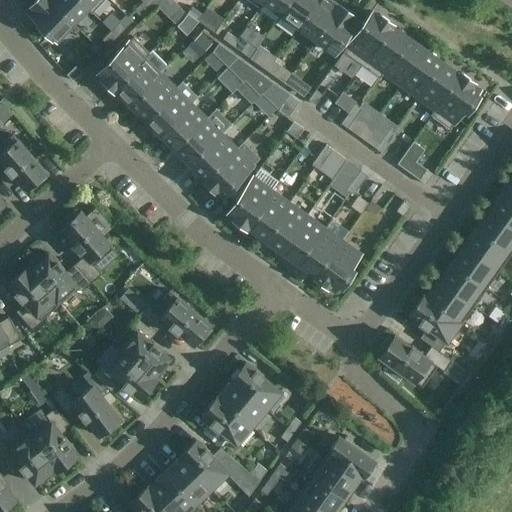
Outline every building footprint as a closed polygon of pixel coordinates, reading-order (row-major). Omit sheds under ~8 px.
[(72,23),(47,0),(36,0),(31,6),(33,8),(28,13),(39,23),(37,25),(51,38),(53,37),(56,40),(72,23)] [(47,0),(72,23),(86,9),(91,14),(92,13),(78,0),(47,0)] [(78,0),(92,13),(104,0),(78,0)] [(151,10),(160,2),(158,0),(150,0),(146,5),(151,10)] [(176,4),(172,0),(161,0),(161,1),(170,9),(176,4)] [(265,0),(259,8),(260,9),(264,3),(281,15),(291,0),(265,0)] [(291,0),(281,15),(299,27),(318,0),(291,0)] [(327,0),(318,0),(299,27),(316,40),(340,6),(340,5),(338,7),(327,0)] [(134,11),(143,19),(151,10),(146,5),(143,2),(134,11)] [(340,6),(316,40),(335,53),(358,21),(352,17),(353,15),(340,6)] [(202,14),(192,7),(187,13),(197,21),(202,14)] [(361,66),(392,23),(380,14),(378,16),(372,12),(343,52),(361,66)] [(192,27),(197,21),(187,13),(182,20),(192,27)] [(207,27),(211,21),(202,14),(197,21),(207,27)] [(117,37),(125,28),(119,23),(111,31),(117,37)] [(379,78),(408,38),(391,26),(392,24),(392,23),(361,66),(379,78)] [(108,45),(117,37),(111,31),(102,40),(108,45)] [(237,39),(227,32),(222,39),(232,46),(237,39)] [(188,46),(199,56),(211,43),(201,33),(188,46)] [(242,53),(247,46),(249,43),(239,36),(237,39),(232,46),(242,53)] [(113,90),(149,53),(133,37),(98,73),(104,78),(102,80),(113,90)] [(408,38),(379,78),(379,79),(384,73),(400,85),(425,50),(408,38)] [(109,61),(128,43),(123,39),(105,57),(109,61)] [(223,57),(228,50),(218,43),(214,50),(223,57)] [(260,65),(264,59),(269,52),(259,45),(257,49),(250,58),(258,64),(260,65)] [(179,47),(165,62),(175,71),(189,57),(179,47)] [(425,50),(400,85),(418,98),(443,63),(425,50)] [(129,104),(160,73),(145,59),(150,54),(149,53),(113,90),(113,91),(115,89),(129,104)] [(254,69),(244,62),(239,68),(249,75),(254,69)] [(443,63),(418,98),(435,109),(430,115),(431,116),(462,73),(461,73),(460,75),(443,63)] [(282,71),(272,64),(267,71),(277,78),(282,71)] [(82,72),(76,66),(66,75),(73,81),(82,72)] [(264,76),(254,69),(249,75),(259,83),(264,76)] [(178,82),(190,90),(198,79),(185,71),(178,82)] [(145,119),(175,89),(160,73),(129,104),(145,119)] [(462,73),(431,116),(450,129),(464,110),(467,112),(478,96),(475,94),(479,89),(472,84),(474,82),(462,73)] [(285,84),(297,92),(304,82),(292,74),(285,84)] [(283,104),(285,101),(290,95),(280,88),(273,97),(283,104)] [(160,134),(190,104),(175,89),(145,119),(160,134)] [(315,105),(322,95),(315,90),(308,100),(315,105)] [(334,103),(348,113),(355,104),(356,102),(342,92),(334,103)] [(292,111),(295,108),(299,102),(290,95),(285,101),(283,104),(292,111)] [(175,150),(206,119),(190,104),(160,134),(175,150)] [(355,119),(362,109),(355,104),(348,113),(348,114),(355,119)] [(348,128),(355,119),(348,114),(341,124),(348,128)] [(191,165),(221,134),(206,119),(175,150),(191,165)] [(296,139),(303,129),(293,122),(286,132),(296,139)] [(390,144),(397,134),(390,129),(383,139),(390,144)] [(221,134),(191,165),(205,179),(204,181),(204,182),(236,150),(221,134)] [(45,172),(12,135),(0,145),(0,163),(2,162),(6,166),(4,167),(11,176),(13,174),(26,189),(28,187),(31,190),(45,178),(42,175),(45,172)] [(383,154),(390,144),(383,139),(376,149),(383,154)] [(426,185),(433,174),(416,162),(425,149),(413,141),(397,164),(426,185)] [(217,190),(222,196),(252,166),(260,158),(243,142),(236,150),(204,182),(215,192),(217,190)] [(325,160),(332,150),(326,145),(319,155),(325,160)] [(318,169),(325,160),(319,155),(312,165),(318,169)] [(360,185),(367,175),(361,170),(354,180),(360,185)] [(511,175),(500,192),(511,200),(511,175)] [(245,228),(271,191),(253,178),(228,213),(234,217),(233,219),(245,228)] [(353,195),(360,185),(354,180),(347,190),(353,195)] [(264,238),(289,204),(271,191),(245,228),(246,228),(247,226),(264,238)] [(511,200),(500,192),(488,210),(511,227),(511,200)] [(375,216),(381,208),(371,201),(366,209),(375,216)] [(411,206),(409,205),(404,201),(396,211),(403,216),(411,206)] [(289,204),(264,238),(281,251),(306,216),(289,204)] [(511,253),(511,227),(488,210),(475,228),(511,254),(511,253)] [(113,249),(80,211),(77,214),(74,211),(61,223),(64,226),(61,229),(73,243),(72,244),(80,253),(81,251),(84,255),(75,264),(91,283),(101,274),(94,266),(113,249)] [(306,216),(281,251),(299,264),(324,229),(306,216)] [(511,254),(475,228),(462,245),(499,271),(511,254)] [(324,229),(299,264),(316,275),(314,277),(315,278),(341,241),(324,229)] [(341,241),(315,278),(327,287),(328,285),(335,289),(338,284),(342,287),(353,271),(350,268),(360,254),(341,241)] [(499,271),(462,245),(450,263),(486,289),(499,271)] [(385,247),(369,269),(384,279),(400,257),(385,247)] [(65,273),(63,270),(64,269),(57,260),(56,262),(48,253),(40,259),(38,257),(27,267),(60,304),(61,304),(58,301),(76,285),(82,291),(91,283),(75,264),(65,273)] [(486,289),(450,263),(437,280),(474,307),(486,289)] [(60,304),(27,267),(8,283),(16,292),(14,293),(22,301),(23,300),(25,303),(16,311),(32,330),(42,321),(41,321),(60,304)] [(474,307),(437,280),(425,297),(423,295),(423,296),(461,324),(474,307)] [(101,331),(120,310),(125,315),(136,303),(116,285),(87,318),(101,331)] [(210,325),(169,291),(153,310),(147,305),(138,315),(157,331),(166,322),(170,325),(169,326),(177,333),(178,332),(193,345),(195,342),(199,344),(211,330),(207,327),(210,325)] [(461,324),(423,296),(409,315),(419,322),(418,323),(427,329),(428,328),(446,341),(459,323),(461,325),(461,324)] [(504,328),(511,318),(504,313),(497,323),(504,328)] [(163,366),(169,358),(160,350),(161,349),(153,342),(152,343),(149,341),(157,331),(138,315),(130,325),(131,326),(115,345),(156,379),(166,368),(163,366)] [(0,350),(21,338),(8,317),(0,321),(0,350)] [(497,338),(504,328),(497,323),(490,333),(497,338)] [(451,360),(431,346),(424,357),(419,353),(420,352),(411,345),(410,347),(395,335),(393,338),(392,338),(381,353),(382,354),(379,357),(422,388),(437,367),(444,371),(451,360)] [(156,379),(115,345),(114,346),(122,353),(107,371),(101,365),(92,375),(112,392),(120,382),(122,384),(121,385),(130,392),(131,391),(140,398),(156,379)] [(280,392),(263,377),(264,376),(255,369),(254,370),(245,363),(231,380),(265,409),(280,392)] [(265,409),(231,380),(230,381),(231,382),(218,397),(217,397),(216,397),(251,426),(265,409)] [(119,420),(93,386),(73,401),(62,387),(51,395),(66,415),(76,407),(80,411),(78,412),(85,421),(86,420),(98,435),(101,433),(104,437),(118,425),(116,422),(119,420)] [(251,426),(216,397),(202,415),(210,422),(209,423),(218,431),(219,429),(236,444),(251,426)] [(76,456),(70,447),(71,446),(64,437),(63,438),(61,435),(71,427),(56,407),(45,415),(50,422),(32,436),(29,433),(29,434),(56,471),(76,456)] [(294,432),(301,422),(294,417),(287,427),(294,432)] [(287,442),(294,432),(287,427),(280,437),(287,442)] [(297,438),(304,443),(307,445),(314,435),(304,428),(297,438)] [(56,471),(29,434),(9,449),(4,442),(0,445),(0,459),(3,464),(8,470),(19,462),(21,465),(19,466),(26,475),(27,474),(34,483),(42,477),(44,480),(56,471)] [(363,477),(374,462),(338,437),(328,452),(330,453),(326,458),(357,480),(361,475),(363,477)] [(290,448),(297,453),(304,443),(297,438),(290,448)] [(227,473),(211,456),(213,455),(205,447),(204,448),(196,440),(180,456),(211,488),(227,473)] [(211,488),(180,456),(179,456),(180,457),(164,472),(199,509),(200,508),(195,503),(211,488)] [(344,498),(357,480),(326,458),(313,476),(344,498)] [(0,511),(15,500),(3,484),(5,483),(0,477),(0,466),(3,464),(0,459),(0,511)] [(260,480),(267,470),(257,463),(250,473),(253,476),(260,480)] [(272,473),(279,478),(286,468),(279,463),(272,473)] [(195,511),(199,509),(164,472),(148,487),(147,486),(147,487),(170,511),(195,511)] [(265,483),(272,488),(279,478),(272,473),(265,483)] [(253,490),(260,480),(253,476),(246,485),(253,490)] [(326,511),(334,511),(344,498),(313,476),(301,494),(326,511)] [(170,511),(147,487),(130,503),(138,511),(136,511),(170,511)] [(289,511),(326,511),(301,494),(288,511),(289,511)] [(247,508),(252,511),(254,511),(261,503),(254,499),(247,508)]
